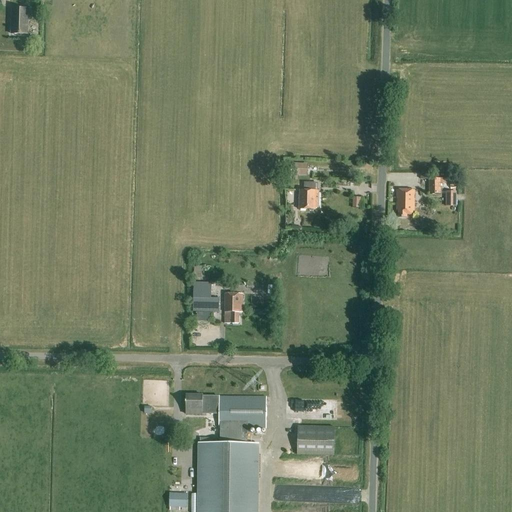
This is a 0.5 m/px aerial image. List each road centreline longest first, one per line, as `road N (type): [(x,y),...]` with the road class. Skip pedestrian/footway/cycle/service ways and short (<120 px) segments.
road 1 (unclassified): [(370,364),(0,357)]
road 2 (unclassified): [(370,364),(382,0)]
road 3 (unclassified): [(368,511),(370,364)]
